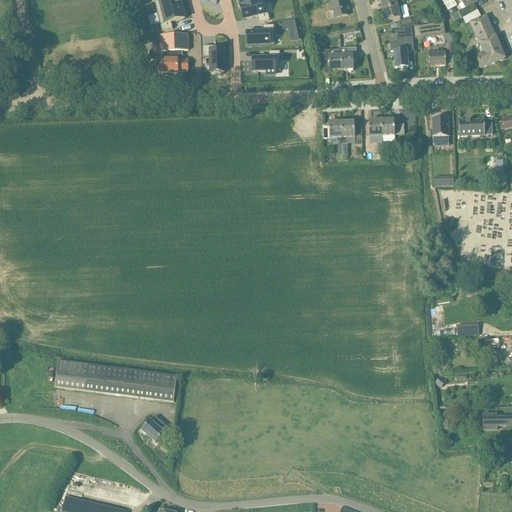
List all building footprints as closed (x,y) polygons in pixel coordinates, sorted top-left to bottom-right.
[(182,8),(179,0),(163,0),(154,2),(157,15),(182,8)] [(240,9),(263,4),(265,4),(264,0),(238,0),(240,9)] [(348,16),(344,0),(331,3),(335,19),(348,16)] [(379,0),(383,12),(397,8),(395,0),(379,0)] [(441,0),(440,0),(435,3),(438,11),(445,7),(445,6),(442,1),(441,0)] [(476,0),(459,0),(465,9),(452,17),(455,23),(461,19),(462,20),(477,12),(473,5),(478,3),(476,0)] [(457,7),(454,1),(445,6),(445,7),(448,12),(457,7)] [(266,16),(263,4),(240,9),(243,22),(257,18),(266,16)] [(185,21),(182,8),(157,15),(160,27),(171,24),(185,21)] [(397,8),(383,12),(385,24),(400,20),(397,8)] [(259,25),(270,22),(268,15),(266,16),(257,18),(259,25)] [(418,25),(416,17),(401,21),(403,29),(418,25)] [(495,38),(486,17),(470,24),(479,46),(480,45),(484,55),(476,58),(481,70),(489,66),(489,67),(505,60),(495,38)] [(294,22),(282,23),(283,32),(288,31),(296,30),(294,22)] [(160,27),(162,33),(173,31),(171,24),(160,27)] [(445,35),(444,24),(414,28),(416,40),(445,35)] [(414,53),(412,29),(403,30),(403,31),(396,32),(397,44),(390,44),(391,53),(394,52),(395,70),(408,69),(407,53),(414,53)] [(247,48),(275,47),(274,34),(263,34),(247,35),(247,48)] [(189,52),(188,38),(160,39),(161,53),(171,53),(171,61),(161,61),(161,67),(159,67),(160,73),(161,73),(161,75),(162,75),(162,76),(169,76),(169,75),(178,74),(189,73),(188,61),(183,61),(183,52),(189,52)] [(221,75),(224,75),(223,47),(210,48),(210,59),(211,78),(222,77),(221,75)] [(346,57),(341,57),(342,72),(354,72),(353,64),(357,64),(356,49),(346,50),(346,57)] [(341,57),(341,51),(320,52),(325,71),(329,71),(329,73),(342,72),(341,57)] [(435,52),(436,56),(428,56),(429,68),(446,67),(446,55),(438,55),(438,51),(435,52)] [(276,76),(276,73),(280,73),(280,60),(269,60),(252,61),(253,74),(266,73),(266,76),(276,76)] [(511,129),(511,118),(504,120),(502,121),(504,131),(511,129)] [(432,120),(433,140),(441,139),(442,147),(449,147),(449,139),(448,119),(432,120)] [(394,121),(381,122),(382,138),(395,137),(394,121)] [(459,122),(459,138),(485,137),(493,136),(492,123),(484,124),(484,121),(459,122)] [(369,138),(382,138),(381,122),(369,122),(369,138)] [(342,139),(342,146),(343,158),(344,163),(347,163),(347,158),(348,158),(347,146),(363,145),(362,124),(354,125),(354,123),(341,124),(342,139)] [(342,139),(341,124),(329,124),(329,140),(342,139)] [(275,130),(262,130),(262,134),(263,148),(263,152),(276,151),(276,156),(284,156),(283,143),(276,143),(275,130)] [(241,144),(234,144),(234,157),(242,157),(242,149),(263,148),(262,134),(241,135),(241,144)] [(434,178),(435,188),(444,188),(444,178),(434,178)] [(365,195),(343,198),(345,213),(350,213),(367,210),(365,195)] [(367,210),(350,213),(351,222),(368,219),(367,210)] [(262,213),(262,228),(279,229),(284,229),(284,213),(262,213)] [(54,215),(54,231),(79,231),(79,215),(54,215)] [(353,231),(348,232),(349,237),(370,234),(368,219),(351,222),(353,231)] [(20,223),(0,224),(0,240),(16,239),(21,238),(20,223)] [(262,228),(262,237),(279,238),(279,229),(262,228)] [(54,231),(54,247),(79,247),(79,231),(54,231)] [(370,234),(349,237),(351,252),(372,249),(370,234)] [(262,237),(261,252),(283,253),(283,247),(278,247),(279,238),(262,237)] [(16,239),(0,240),(0,249),(17,248),(16,239)] [(17,248),(0,249),(0,254),(1,264),(23,262),(22,257),(18,257),(17,248)] [(261,252),(260,267),(282,268),(283,253),(261,252)] [(23,262),(1,264),(2,279),(24,277),(23,262)] [(366,270),(357,271),(358,291),(381,290),(380,265),(366,265),(366,270)] [(59,267),(57,282),(61,282),(78,284),(80,269),(59,267)] [(306,268),(306,293),(329,293),(329,273),(320,273),(320,268),(306,268)] [(61,282),(60,291),(77,293),(78,284),(61,282)] [(55,300),(54,305),(76,308),(77,293),(60,291),(59,301),(55,300)] [(54,305),(52,320),(74,323),(76,308),(54,305)] [(456,327),(456,337),(478,336),(478,326),(456,327)] [(511,352),(499,354),(498,338),(486,338),(488,369),(511,367),(511,352)] [(177,377),(58,362),(54,389),(173,404),(177,377)] [(439,380),(436,386),(442,390),(446,384),(439,380)] [(497,429),(511,428),(511,418),(497,419),(497,416),(482,416),(483,432),(497,432),(497,429)] [(171,431),(155,417),(150,422),(141,432),(155,444),(164,434),(166,436),(171,431)] [(126,511),(128,509),(66,494),(62,511),(126,511)]
